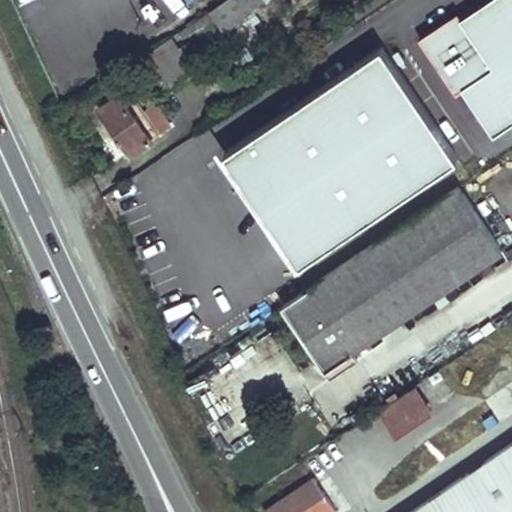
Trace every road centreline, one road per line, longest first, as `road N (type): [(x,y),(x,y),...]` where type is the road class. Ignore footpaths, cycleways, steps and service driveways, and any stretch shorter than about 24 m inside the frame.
road 1 (unknown): [(244,302),(188,195),(193,169),(205,151),(442,0)]
road 2 (primary): [(0,140),(138,439)]
road 3 (unknown): [(348,393),(511,283)]
road 4 (unknown): [(511,408),(392,498)]
